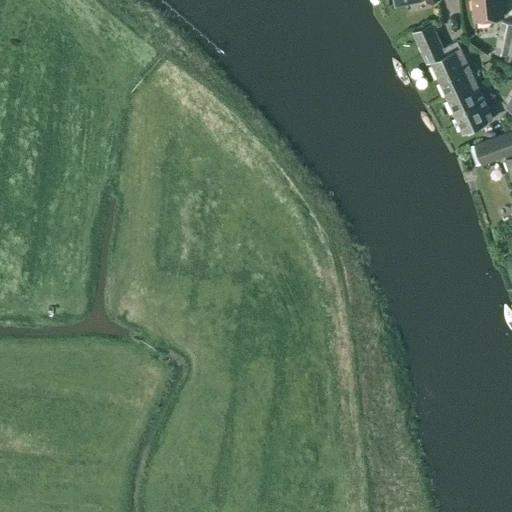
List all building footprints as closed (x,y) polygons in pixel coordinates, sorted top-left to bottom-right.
[(472,0),(475,20),(503,17),(500,0),(472,0)] [(511,35),(511,24),(501,22),(494,53),(507,56),(508,55),(511,35)] [(423,57),(428,55),(431,62),(447,97),(477,84),(461,49),(460,49),(457,42),(443,48),(433,24),(412,33),(423,57)] [(492,119),(477,84),(447,97),(463,133),(487,122),(487,121),(492,119)] [(511,131),(475,145),(481,164),(504,156),(511,177),(511,131)]
